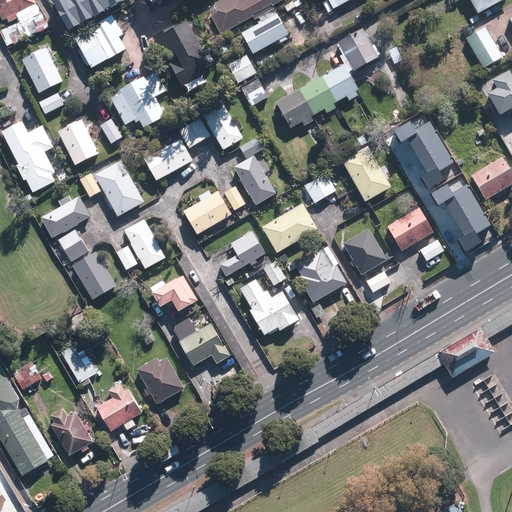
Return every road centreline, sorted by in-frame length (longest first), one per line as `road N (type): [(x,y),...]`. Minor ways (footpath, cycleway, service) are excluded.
road 1 (primary): [(106,511),(511,270)]
road 2 (unknown): [(215,511),(435,382),(481,460),(487,511)]
